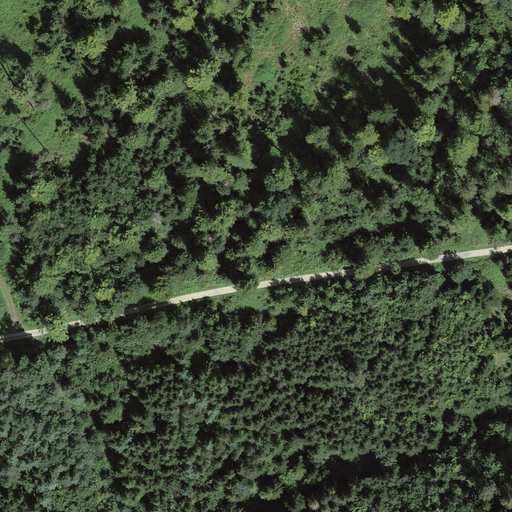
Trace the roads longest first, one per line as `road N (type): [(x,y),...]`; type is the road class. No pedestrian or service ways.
road 1 (track): [(0,338),(262,283),(511,248)]
road 2 (track): [(119,511),(68,392),(19,336),(0,281)]
